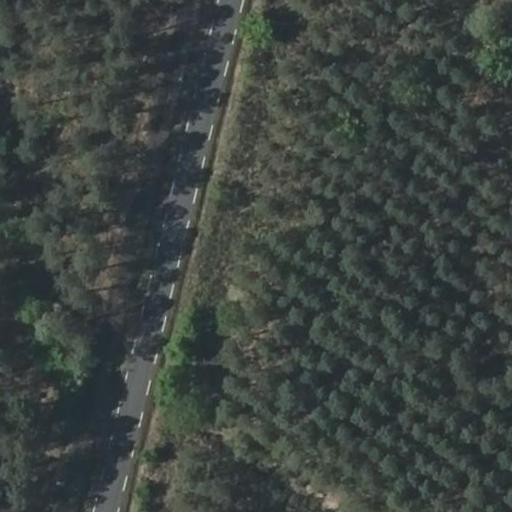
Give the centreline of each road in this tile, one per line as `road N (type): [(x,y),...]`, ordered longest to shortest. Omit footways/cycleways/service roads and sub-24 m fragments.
road 1 (secondary): [(225,0),(99,511)]
road 2 (track): [(132,377),(317,511)]
